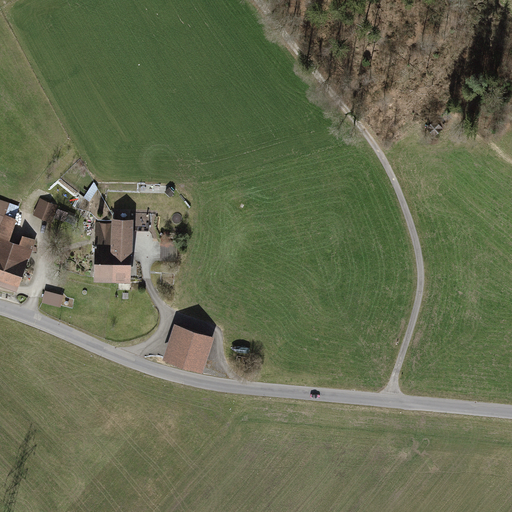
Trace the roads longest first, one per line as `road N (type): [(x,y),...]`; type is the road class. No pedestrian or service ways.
road 1 (tertiary): [(0,307),(207,384),(511,413)]
road 2 (track): [(388,401),(421,281),(405,205),(369,138),(264,0)]
